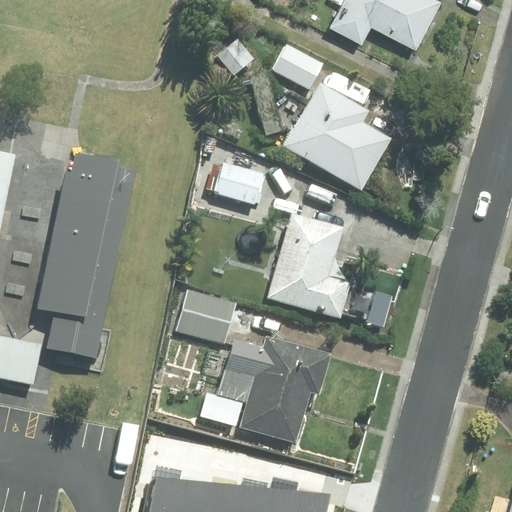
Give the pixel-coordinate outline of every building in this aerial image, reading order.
[(416,49),(440,3),(434,0),(346,0),(332,28),(361,43),(371,25),(416,49)] [(323,64),(287,44),(273,70),(309,90),(323,64)] [(368,111),(321,84),(285,145),(361,189),(390,139),(361,123),(368,111)] [(0,231),(16,156),(0,153),(0,379),(32,386),(40,347),(0,339),(0,231)] [(264,174),(223,163),(214,194),(256,205),(264,174)] [(128,185),(63,171),(31,321),(96,335),(128,185)] [(327,277),(341,228),(292,214),(268,298),(340,318),(350,284),(327,277)] [(225,344),(236,304),(188,291),(177,330),(225,344)] [(320,394),(331,355),(267,337),(264,348),(235,340),(220,393),(248,401),(241,427),(297,442),(310,392),(320,394)] [(170,511),(176,486),(149,481),(142,511),(170,511)] [(227,511),(232,488),(205,483),(203,491),(199,511),(227,511)] [(199,511),(203,491),(176,486),(170,511),(199,511)] [(256,511),(260,494),(232,488),(227,511),(256,511)] [(285,511),(288,496),(261,491),(260,494),(256,511),(285,511)] [(314,511),(317,502),(288,496),(285,511),(314,511)]
